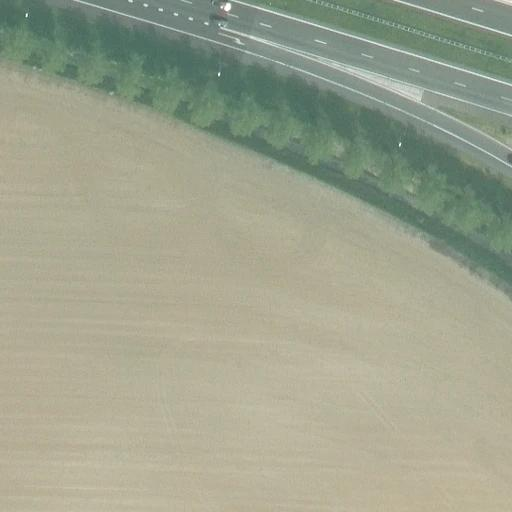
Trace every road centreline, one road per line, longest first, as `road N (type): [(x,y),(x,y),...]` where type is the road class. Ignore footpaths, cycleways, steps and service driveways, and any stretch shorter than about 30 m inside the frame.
road 1 (motorway): [(224,13),(511,159)]
road 2 (motorway): [(224,13),(511,101)]
